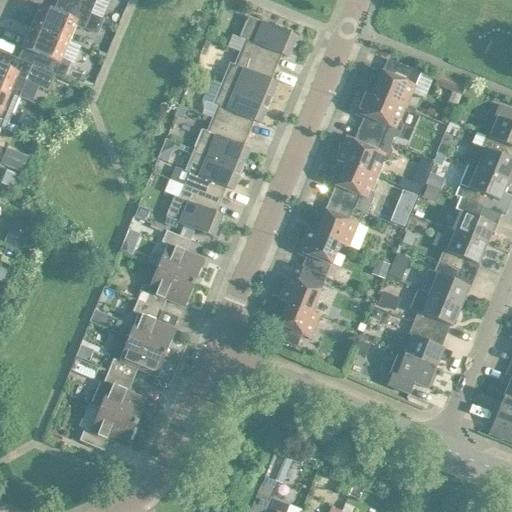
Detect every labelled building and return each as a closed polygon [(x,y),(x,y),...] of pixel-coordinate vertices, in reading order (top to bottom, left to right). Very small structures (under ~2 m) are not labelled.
[(31,27),(67,42),(74,26),(83,29),(90,13),(57,0),(56,0),(53,11),(40,5),(31,27)] [(57,0),(90,13),(95,0),(57,0)] [(238,53),(275,68),(284,47),(290,50),(296,37),(248,17),(239,38),(243,40),(238,53)] [(41,70),(53,74),(63,79),(70,62),(61,58),(67,42),(31,27),(17,59),(41,69),(41,70)] [(220,84),(268,104),(273,91),(267,88),(275,68),(238,53),(233,65),(228,63),(220,84)] [(0,90),(8,94),(8,93),(18,97),(24,81),(44,89),(48,87),(53,74),(41,70),(41,69),(17,59),(10,56),(5,67),(0,64),(0,90)] [(381,71),(372,94),(396,104),(396,105),(405,108),(419,73),(410,69),(386,59),(381,71)] [(440,71),(435,84),(451,91),(445,104),(456,109),(467,83),(440,71)] [(263,117),(268,104),(220,84),(220,85),(212,82),(204,103),(203,114),(211,117),(211,119),(248,134),(256,114),(263,117)] [(0,128),(4,130),(18,97),(8,93),(8,94),(0,90),(0,128)] [(372,94),(363,90),(363,91),(354,113),(362,117),(357,129),(391,142),(392,139),(398,136),(402,126),(400,119),(405,108),(396,105),(396,104),(372,94)] [(488,138),(511,148),(511,111),(497,105),(493,116),(497,118),(488,138)] [(192,151),(240,170),(246,158),(239,155),(248,134),(211,119),(205,132),(201,130),(192,151)] [(368,173),(376,177),(382,164),(388,162),(392,151),(390,144),(391,142),(357,129),(352,141),(344,138),(334,161),(343,164),(368,174),(368,173)] [(511,148),(488,138),(485,136),(480,146),(473,143),(464,164),(466,165),(507,182),(511,169),(511,148)] [(448,156),(451,149),(440,145),(437,152),(448,156)] [(28,156),(14,150),(7,166),(21,172),(28,156)] [(240,170),(192,151),(184,171),(188,173),(183,186),(220,201),(229,180),(235,183),(240,170)] [(445,156),(436,152),(432,163),(441,166),(445,156)] [(329,198),(353,208),(354,207),(367,212),(373,197),(371,191),(376,177),(368,173),(368,174),(343,164),(329,198)] [(454,196),(459,198),(498,214),(504,217),(511,197),(511,195),(503,191),(507,182),(466,165),(454,196)] [(19,176),(5,170),(0,182),(0,183),(13,189),(19,176)] [(417,194),(420,185),(410,181),(400,177),(397,186),(417,194)] [(427,185),(421,197),(434,203),(440,190),(427,185)] [(220,201),(183,186),(178,198),(173,196),(165,218),(182,225),(194,230),(213,238),(218,224),(212,222),(220,201)] [(329,198),(314,232),(314,233),(339,243),(339,244),(347,247),(357,224),(348,220),(353,208),(329,198)] [(462,213),(454,232),(485,245),(498,214),(459,198),(454,210),(462,213)] [(178,236),(190,241),(194,230),(182,225),(178,236)] [(2,242),(16,248),(22,234),(8,228),(2,242)] [(305,255),(300,268),(325,278),(339,244),(339,243),(314,233),(314,232),(306,229),(297,252),(305,255)] [(157,269),(193,284),(203,260),(185,252),(190,241),(178,236),(165,231),(160,243),(166,245),(157,269)] [(405,231),(401,243),(411,247),(415,235),(405,231)] [(442,250),(437,262),(472,276),(485,245),(454,232),(446,252),(442,250)] [(134,247),(122,242),(119,250),(131,255),(134,247)] [(370,274),(384,279),(389,265),(375,260),(370,274)] [(418,290),(459,307),(472,276),(437,262),(432,273),(426,270),(418,290)] [(325,278),(300,268),(291,264),(277,300),(285,303),(285,302),(310,313),(310,312),(325,278)] [(184,307),(193,284),(157,269),(147,292),(141,289),(136,301),(160,311),(165,300),(184,307)] [(451,327),(459,307),(418,290),(410,309),(416,312),(412,323),(445,337),(450,326),(451,327)] [(395,312),(400,299),(383,292),(378,306),(395,312)] [(156,322),(160,311),(136,301),(131,313),(137,315),(128,338),(164,354),(174,330),(156,322)] [(319,316),(310,312),(310,313),(285,302),(285,303),(276,325),(271,338),(296,347),(301,335),(309,339),(319,316)] [(378,321),(382,312),(373,309),(370,317),(378,321)] [(403,356),(434,369),(438,358),(445,361),(449,351),(441,348),(445,337),(412,323),(407,335),(411,336),(403,356)] [(155,377),(164,354),(128,338),(118,362),(112,359),(107,371),(132,381),(136,370),(155,377)] [(363,358),(369,346),(361,342),(355,354),(363,358)] [(426,389),(434,369),(403,356),(395,376),(391,374),(386,385),(408,394),(413,383),(426,389)] [(86,373),(71,364),(59,383),(74,392),(86,373)] [(507,385),(502,398),(511,401),(511,365),(510,364),(502,383),(507,385)] [(127,392),(132,381),(107,371),(102,382),(108,385),(99,408),(136,423),(145,400),(127,392)] [(511,401),(502,398),(490,429),(511,437),(511,401)] [(126,447),(136,423),(99,408),(89,431),(83,429),(78,441),(103,451),(107,439),(126,447)] [(276,456),(266,478),(276,482),(281,484),(290,462),(276,456)] [(269,497),(262,511),(288,511),(289,511),(290,508),(291,506),(269,497)]
